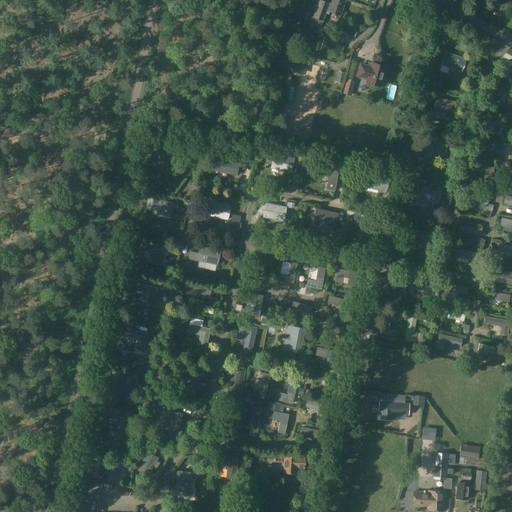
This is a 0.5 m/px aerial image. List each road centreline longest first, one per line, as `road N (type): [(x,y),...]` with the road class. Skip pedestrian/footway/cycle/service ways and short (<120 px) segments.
road 1 (unclassified): [(51,511),(154,0)]
road 2 (unknown): [(246,248),(251,204),(275,192),(348,211),(343,263)]
